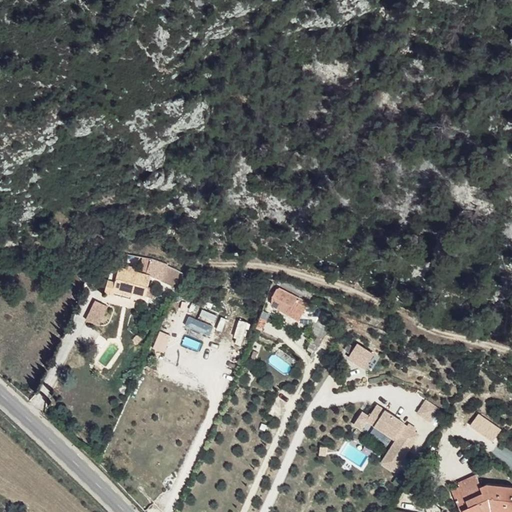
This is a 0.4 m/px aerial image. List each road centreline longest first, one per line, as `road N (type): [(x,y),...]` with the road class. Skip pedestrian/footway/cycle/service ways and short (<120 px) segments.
road 1 (track): [(511,351),(278,267),(122,240),(0,236)]
road 2 (primary): [(0,391),(130,511)]
